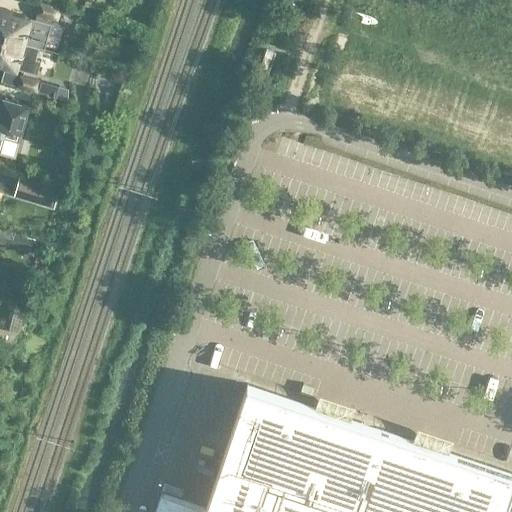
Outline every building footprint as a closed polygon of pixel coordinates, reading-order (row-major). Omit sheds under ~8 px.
[(511,8),(483,0),(407,0),(430,6),(414,67),(511,94),(511,107),(341,60),(328,107),(505,157),(507,147),(511,148),(511,8)] [(37,13),(58,19),(61,7),(40,2),(37,13)] [(0,10),(0,36),(23,43),(39,48),(44,49),(51,25),(35,20),(0,10)] [(0,36),(0,63),(16,68),(37,74),(41,60),(36,59),(39,48),(23,43),(0,36)] [(267,73),(275,50),(269,48),(266,47),(258,69),(263,71),(267,73)] [(2,81),(16,83),(18,70),(4,68),(2,81)] [(17,86),(37,91),(40,80),(20,74),(17,86)] [(3,101),(0,110),(0,131),(19,137),(27,108),(3,101)] [(7,186),(34,194),(37,182),(10,175),(7,186)] [(0,240),(31,248),(34,237),(0,227),(0,240)] [(0,292),(0,299),(12,303),(15,294),(1,290),(0,292)] [(0,326),(0,340),(12,343),(15,330),(0,326)] [(153,511),(504,511),(511,490),(511,471),(448,450),(246,382),(202,511),(164,511),(154,508),(153,511)] [(322,392),(319,405),(353,414),(356,400),(322,392)] [(415,437),(451,448),(455,435),(419,424),(415,437)]
